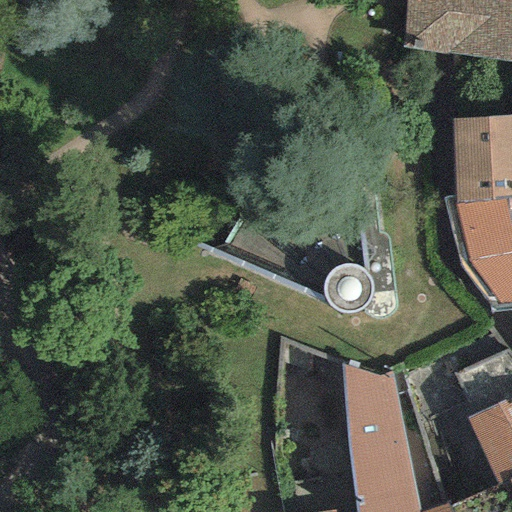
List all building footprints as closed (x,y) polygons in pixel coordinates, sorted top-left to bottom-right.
[(511,0),(401,0),(399,49),(511,63),(511,0)] [(511,115),(452,121),(455,204),(511,198),(511,115)] [(511,198),(455,204),(470,263),(500,312),(511,310),(511,198)] [(511,358),(508,352),(453,375),(472,416),(465,419),(494,484),(497,489),(511,481),(511,358)] [(353,509),(328,511),(449,511),(448,507),(426,511),(416,511),(391,375),(379,377),(341,366),(353,509)] [(511,511),(511,481),(497,489),(494,484),(448,507),(449,511),(511,511)]
